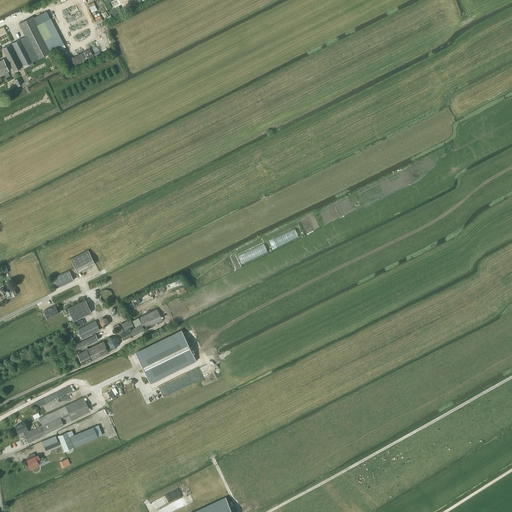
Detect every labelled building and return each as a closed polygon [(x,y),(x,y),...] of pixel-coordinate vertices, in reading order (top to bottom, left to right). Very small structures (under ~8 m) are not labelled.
[(50,18),(46,11),(38,15),(41,22),(37,24),(33,16),(18,24),(25,36),(11,43),(23,66),(51,52),(51,51),(63,45),(50,18)] [(14,71),(17,69),(22,67),(11,44),(2,48),(14,71)] [(17,86),(19,86),(23,84),(19,77),(14,80),(17,86)] [(77,273),(95,264),(88,250),(70,259),(77,273)] [(55,288),(73,280),(69,271),(51,279),(55,288)] [(0,291),(1,293),(0,293),(0,299),(7,296),(11,294),(12,296),(17,294),(14,287),(5,291),(3,288),(0,289),(0,291)] [(112,298),(112,297),(113,296),(112,294),(112,293),(111,292),(110,291),(109,290),(108,290),(107,289),(106,289),(104,290),(103,290),(102,291),(101,292),(100,293),(100,294),(99,295),(99,297),(100,298),(100,299),(101,300),(102,301),(103,302),(104,302),(106,302),(107,302),(108,302),(109,301),(111,301),(111,300),(112,298)] [(73,321),(91,312),(85,300),(67,308),(73,321)] [(44,311),(47,318),(61,311),(58,304),(44,311)] [(145,329),(162,321),(156,309),(139,317),(145,329)] [(106,326),(109,322),(107,318),(102,317),(100,321),(101,325),(106,326)] [(123,340),(144,329),(145,329),(139,317),(132,321),(135,327),(120,334),(123,340)] [(124,331),(133,326),(130,319),(121,324),(124,331)] [(82,339),(100,330),(95,321),(77,330),(82,339)] [(136,353),(150,382),(195,360),(181,331),(136,353)] [(76,350),(98,340),(96,335),(74,345),(76,350)] [(116,348),(119,343),(116,338),(110,337),(107,343),(110,348),(116,348)] [(82,364),(109,352),(104,342),(78,354),(82,364)] [(46,433),(68,422),(90,412),(83,397),(39,419),(42,425),(39,426),(28,431),(24,422),(15,426),(18,434),(23,431),(24,433),(23,434),(28,443),(43,436),(46,434),(46,433)] [(57,436),(64,451),(81,444),(97,437),(93,427),(73,435),(69,437),(67,432),(57,436)] [(46,451),(59,445),(55,436),(42,441),(46,451)] [(35,456),(27,460),(31,469),(39,465),(37,460),(39,458),(38,455),(35,456)] [(62,468),(68,466),(65,460),(60,462),(62,468)] [(232,511),(226,498),(194,511),(232,511)]
